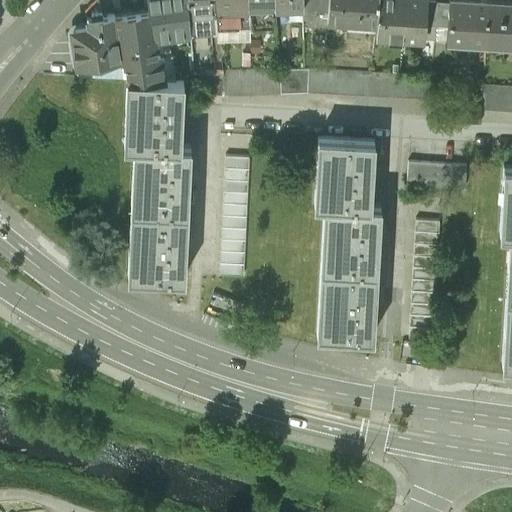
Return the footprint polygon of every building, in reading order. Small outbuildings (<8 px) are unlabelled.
[(148,0),(150,8),(154,37),(189,31),(189,29),(186,0),(148,0)] [(213,0),(186,0),(189,29),(216,27),(214,2),(213,0)] [(246,0),(247,1),(249,22),(249,25),(276,24),(274,4),(274,0),(246,0)] [(327,0),(327,8),(327,17),(375,20),(376,0),(327,0)] [(376,0),(375,20),(374,31),(421,34),(423,0),(376,0)] [(435,0),(423,0),(421,34),(433,34),(434,21),(435,0)] [(448,0),(435,0),(434,21),(446,22),(448,0)] [(487,0),(448,0),(446,22),(445,38),(485,41),(485,37),(487,0)] [(511,0),(487,0),(485,37),(511,39),(511,0)] [(150,8),(114,14),(114,12),(102,14),(101,9),(91,11),(92,16),(86,17),(87,23),(76,25),(71,32),(75,62),(76,62),(76,63),(125,56),(127,70),(128,76),(163,78),(159,49),(156,49),(154,37),(150,8)] [(308,65),(279,66),(280,90),(306,89),(308,65)] [(369,69),(308,65),(306,89),(368,93),(369,69)] [(279,66),(238,67),(239,91),(280,90),(279,66)] [(238,67),(221,68),(222,71),(221,92),(239,91),(238,67)] [(222,71),(201,69),(199,90),(221,92),(222,71)] [(430,72),(369,69),(368,93),(429,97),(430,72)] [(128,76),(127,76),(123,141),(134,142),(127,272),(183,275),(190,144),(179,144),(183,79),(163,78),(128,76)] [(511,82),(482,81),(480,107),(511,109),(511,82)] [(372,138),(316,135),(313,201),(323,202),(315,331),(371,335),(378,204),(369,203),(372,138)] [(246,147),(220,146),(215,263),(240,265),(246,147)] [(442,161),(407,159),(406,182),(441,184),(442,161)] [(466,162),(442,161),(441,184),(464,185),(466,162)] [(511,165),(503,165),(499,231),(509,231),(501,361),(511,361),(511,165)] [(434,209),(410,208),(404,327),(427,328),(434,209)]
